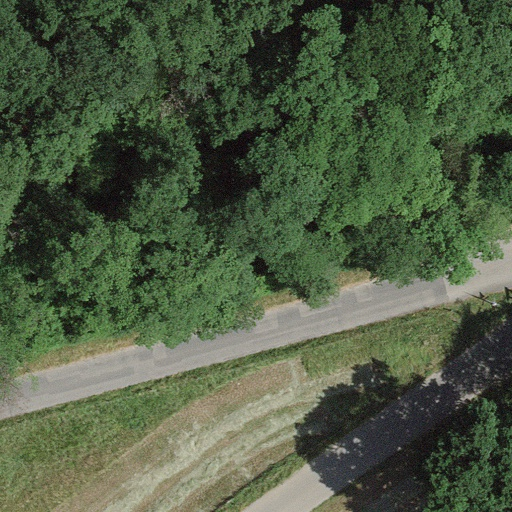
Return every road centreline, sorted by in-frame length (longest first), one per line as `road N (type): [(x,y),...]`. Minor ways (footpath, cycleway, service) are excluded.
road 1 (unclassified): [(511,257),(261,339),(0,407)]
road 2 (track): [(415,0),(47,243),(0,265)]
road 3 (unclassified): [(511,349),(283,511)]
